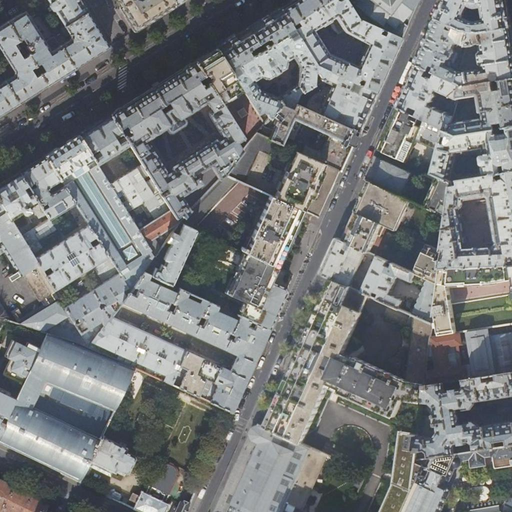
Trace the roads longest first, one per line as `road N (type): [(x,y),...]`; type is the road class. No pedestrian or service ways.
road 1 (residential): [(201,511),(430,0)]
road 2 (secondary): [(0,151),(240,0)]
road 3 (residential): [(111,511),(0,459)]
